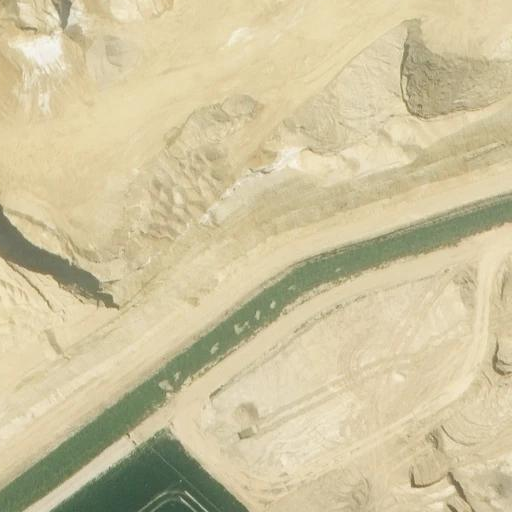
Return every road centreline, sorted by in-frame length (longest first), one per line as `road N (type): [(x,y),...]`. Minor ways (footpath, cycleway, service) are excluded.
road 1 (track): [(511,238),(295,316),(37,511)]
road 2 (unknown): [(0,97),(148,0)]
